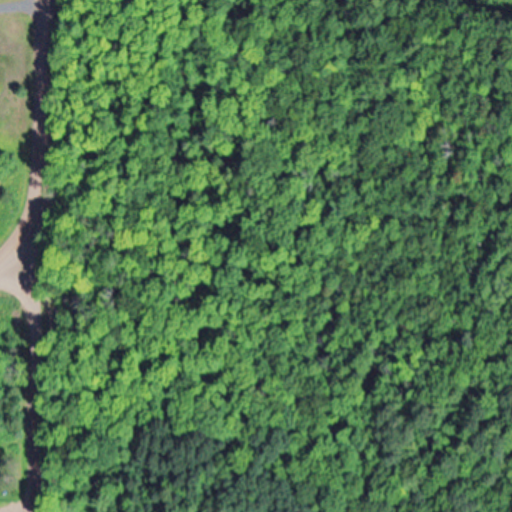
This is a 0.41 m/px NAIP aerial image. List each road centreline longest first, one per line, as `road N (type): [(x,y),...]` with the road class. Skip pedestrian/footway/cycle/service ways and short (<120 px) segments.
road 1 (residential): [(29,511),(22,230)]
road 2 (residential): [(22,230),(45,0)]
